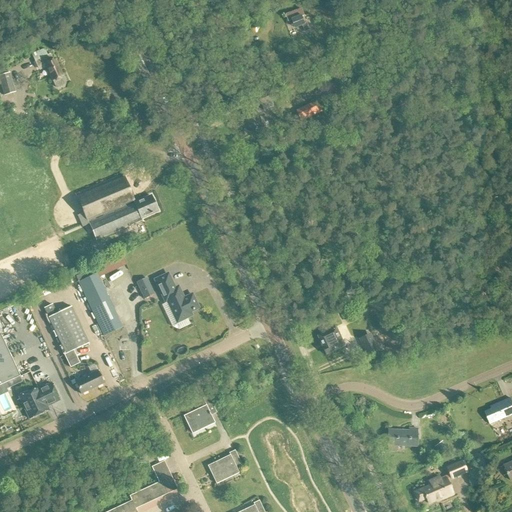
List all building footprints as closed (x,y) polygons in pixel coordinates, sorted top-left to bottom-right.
[(304,32),(308,31),(306,23),(303,24),(301,17),(303,16),(300,9),(284,15),(287,23),(291,21),(294,29),(302,26),(304,32)] [(57,88),(66,84),(63,76),(62,76),(55,60),(54,61),(51,54),(47,56),(35,61),(38,69),(46,65),(53,80),(54,80),(57,88)] [(8,74),(0,76),(0,80),(5,96),(14,93),(8,74)] [(259,101),(264,111),(273,107),(269,97),(259,101)] [(263,126),(257,114),(254,116),(254,115),(248,117),(246,115),(241,117),(245,127),(246,126),(249,133),(263,126)] [(123,175),(77,194),(97,241),(143,221),(142,217),(158,210),(152,196),(135,203),(123,175)] [(124,254),(97,266),(101,277),(129,264),(124,254)] [(102,285),(93,268),(76,277),(104,336),(122,328),(102,285)] [(178,323),(182,321),(192,316),(190,312),(199,308),(192,295),(182,299),(180,294),(182,294),(178,287),(173,289),(172,286),(174,286),(168,274),(156,280),(165,301),(167,300),(178,323)] [(153,294),(146,278),(136,283),(143,299),(153,294)] [(66,354),(73,351),(89,344),(71,307),(56,314),(52,305),(44,309),(66,354)] [(342,314),(347,323),(366,314),(362,305),(342,314)] [(326,355),(345,346),(336,327),(317,336),(323,347),(326,355)] [(0,333),(0,385),(20,376),(0,333)] [(368,357),(378,352),(370,334),(360,339),(368,357)] [(89,367),(92,373),(75,381),(81,394),(103,384),(94,364),(89,367)] [(24,407),(29,419),(49,410),(46,404),(50,403),(51,404),(60,400),(52,383),(39,389),(38,388),(19,397),(20,399),(18,400),(21,408),(24,407)] [(184,416),(192,433),(215,422),(212,415),(217,412),(209,396),(204,398),(207,405),(184,416)] [(491,425),(511,415),(511,401),(511,399),(495,406),(496,409),(486,413),(491,425)] [(397,446),(417,447),(417,429),(409,429),(409,432),(389,431),(388,445),(388,450),(389,451),(396,452),(397,450),(397,446)] [(446,449),(441,442),(434,447),(440,454),(446,449)] [(242,464),(235,449),(230,452),(231,455),(208,465),(216,483),(239,472),(236,466),(242,464)] [(451,480),(468,473),(462,460),(446,467),(449,474),(428,482),(430,486),(415,493),(419,501),(426,498),(428,503),(440,498),(441,500),(453,495),(446,480),(451,478),(451,480)] [(154,473),(166,468),(163,463),(152,468),(154,473)] [(157,478),(168,473),(166,468),(154,473),(157,478)] [(159,483),(161,482),(166,480),(170,478),(168,473),(157,478),(159,483)] [(166,480),(172,492),(176,490),(170,478),(166,480)] [(167,494),(172,492),(166,480),(161,482),(167,494)] [(162,497),(167,494),(161,482),(159,483),(156,484),(162,497)] [(157,499),(162,497),(156,484),(151,487),(157,499)] [(152,502),(157,499),(151,487),(146,489),(152,502)] [(146,504),(152,502),(146,489),(140,492),(146,504)] [(141,507),(146,504),(140,492),(135,494),(141,507)] [(136,509),(141,507),(135,494),(130,497),(132,501),(136,509)] [(240,511),(265,511),(259,500),(254,502),(255,505),(240,511)] [(137,511),(136,509),(132,501),(127,504),(130,511),(137,511)]
